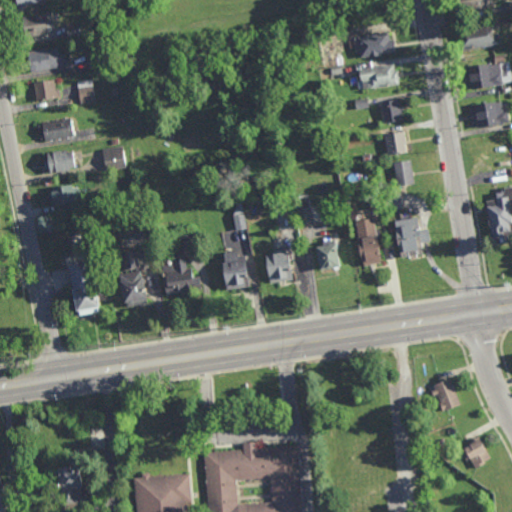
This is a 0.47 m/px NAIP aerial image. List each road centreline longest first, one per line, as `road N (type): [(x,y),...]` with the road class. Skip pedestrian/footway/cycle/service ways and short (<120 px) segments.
road 1 (primary): [(0,387),(511,308)]
road 2 (residential): [(480,313),(427,0)]
road 3 (residential): [(61,378),(0,95)]
